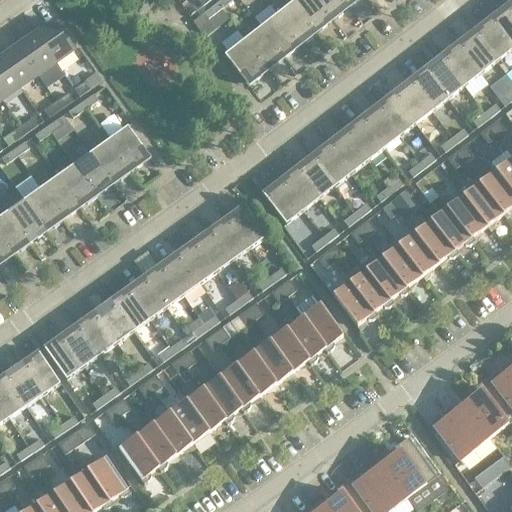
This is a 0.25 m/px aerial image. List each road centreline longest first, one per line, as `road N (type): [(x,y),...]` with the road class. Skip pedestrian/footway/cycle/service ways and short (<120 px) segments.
road 1 (residential): [(0,343),(467,0)]
road 2 (residential): [(252,511),(511,320)]
